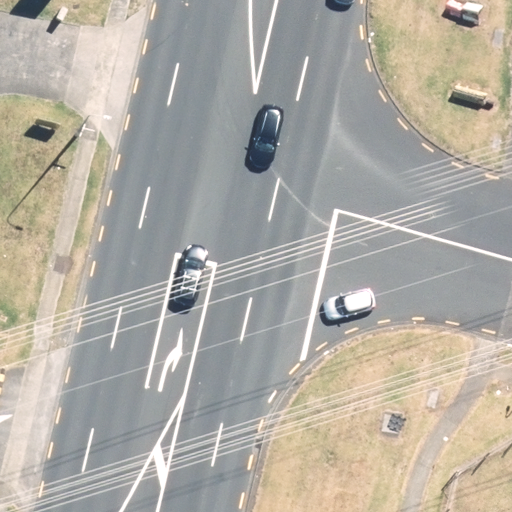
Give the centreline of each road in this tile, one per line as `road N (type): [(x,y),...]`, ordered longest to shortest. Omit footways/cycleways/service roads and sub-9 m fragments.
road 1 (primary): [(136,511),(212,175)]
road 2 (unclassified): [(212,175),(511,259)]
road 3 (primary): [(212,175),(254,0)]
